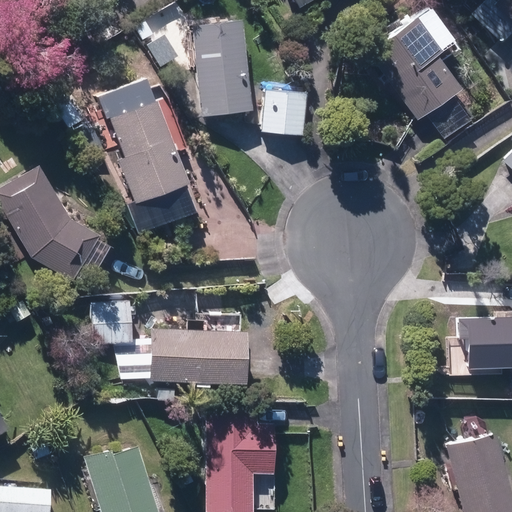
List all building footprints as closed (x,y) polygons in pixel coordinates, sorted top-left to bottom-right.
[(511,0),(484,0),(475,10),(504,38),(511,29),(511,0)] [(431,2),(368,49),(418,116),(462,83),(438,51),(457,37),(431,2)] [(244,15),(193,21),(204,111),(254,105),(244,15)] [(98,71),(75,84),(87,105),(110,93),(98,71)] [(309,90),(267,86),(262,127),(304,131),(309,90)] [(68,93),(53,103),(69,126),(84,117),(68,93)] [(190,177),(158,96),(111,114),(127,154),(122,156),(138,197),(190,177)] [(71,148),(44,164),(53,179),(80,163),(71,148)] [(0,184),(0,195),(34,254),(74,275),(99,229),(72,214),(41,161),(0,184)] [(132,337),(132,300),(104,300),(104,337),(132,337)] [(511,313),(467,315),(469,361),(511,359),(511,313)] [(151,324),(151,376),(247,375),(247,324),(151,324)] [(258,405),(208,404),(207,508),(253,508),(254,468),(275,468),(275,419),(257,418),(258,405)] [(0,428),(10,422),(0,405),(0,428)] [(511,511),(511,487),(496,428),(446,441),(465,511),(511,511)] [(160,511),(139,440),(114,447),(113,443),(87,451),(105,511),(160,511)] [(50,511),(52,485),(0,481),(0,510),(8,511),(35,511),(50,511)]
